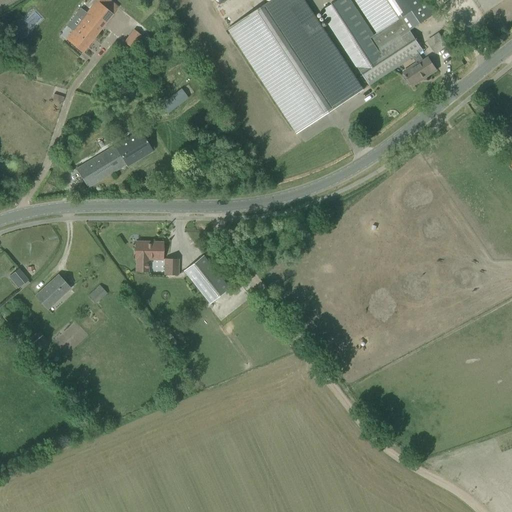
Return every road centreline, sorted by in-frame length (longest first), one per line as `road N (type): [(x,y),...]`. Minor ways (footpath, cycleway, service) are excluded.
road 1 (tertiary): [(0,220),(72,206),(209,207),(308,190),(376,155),(511,47)]
road 2 (track): [(483,511),(377,440),(213,218)]
